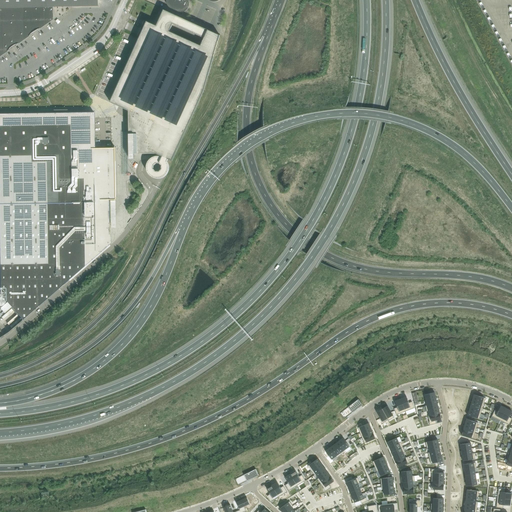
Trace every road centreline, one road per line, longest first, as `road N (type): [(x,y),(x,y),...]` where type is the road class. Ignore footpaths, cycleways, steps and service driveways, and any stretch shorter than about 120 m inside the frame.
road 1 (motorway): [(0,432),(72,421),(147,395),(223,349),(283,294),(358,170),(380,90),(385,0)]
road 2 (motorway): [(366,0),(362,80),(340,163),(311,223),(271,278),(213,332),(147,374),(67,403),(0,414)]
road 3 (trunk): [(0,467),(116,454),(197,425),(396,310),(457,303),(511,315)]
road 4 (motorway): [(265,34),(107,310),(51,355),(0,376)]
road 5 (motorway): [(265,34),(247,105),(247,144),(258,183),(287,226),(353,266),(473,277),(511,289)]
road 6 (trunk): [(511,209),(475,163),(433,133),(379,114),(335,112),(278,126),(237,151),(197,197),(181,232)]
road 7 (motorway): [(181,232),(151,303),(106,359),(53,390),(0,403)]
road 8 (trunk): [(181,232),(142,294),(93,344),(56,367),(0,385)]
road 9 (motorway): [(511,175),(414,0)]
road 10 (unclassified): [(0,92),(27,90),(88,52),(124,0)]
road 11 (residential): [(436,380),(445,413),(446,511)]
